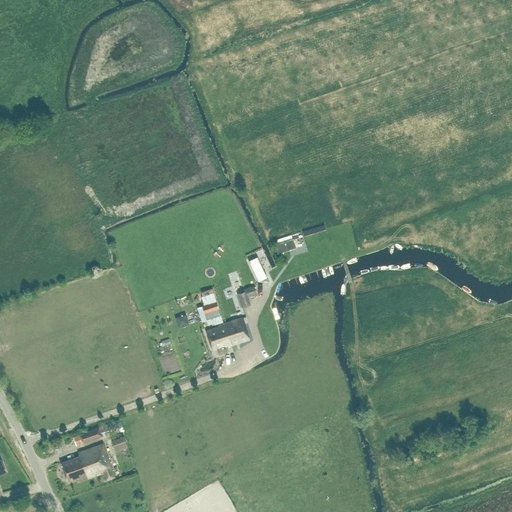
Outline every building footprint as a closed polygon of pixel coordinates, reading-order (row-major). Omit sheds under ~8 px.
[(277,253),(291,249),(288,240),(274,244),(277,253)] [(248,261),(258,282),(266,278),(256,257),(248,261)] [(236,293),(241,307),(250,305),(247,296),(255,293),(254,286),(236,293)] [(216,302),(202,306),(206,319),(220,315),(218,309),(219,309),(216,302)] [(206,330),(213,350),(217,349),(219,355),(233,350),(231,344),(249,338),(242,318),(218,325),(218,326),(206,330)] [(160,379),(162,388),(171,386),(169,377),(160,379)] [(79,433),(82,442),(83,443),(102,435),(98,425),(79,433)] [(110,440),(115,452),(127,447),(123,436),(110,440)] [(61,462),(68,481),(78,477),(79,481),(103,472),(106,480),(114,477),(103,443),(79,452),(80,456),(61,462)]
